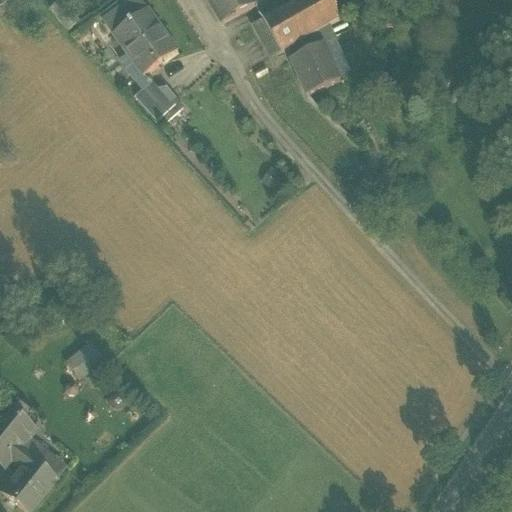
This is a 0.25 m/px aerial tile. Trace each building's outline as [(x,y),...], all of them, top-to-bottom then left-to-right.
[(172,45),(138,0),(135,0),(104,23),(114,38),(143,79),(161,66),(156,57),(172,45)] [(208,0),(222,25),(257,7),(253,0),(208,0)] [(333,0),(304,0),(254,27),(272,61),(294,48),(329,28),(336,24),(333,0)] [(50,10),(69,32),(78,24),(60,2),(50,10)] [(322,47),(335,40),(329,28),(294,48),(299,58),(322,47)] [(143,79),(114,38),(106,43),(135,84),(143,79)] [(322,47),(340,82),(353,75),(337,41),(335,40),(322,47)] [(178,54),(172,45),(156,57),(161,66),(178,54)] [(302,89),(307,99),(340,84),(340,82),(322,47),(299,58),(299,59),(291,64),(303,88),(302,89)] [(268,63),(258,69),(263,80),(274,75),(268,63)] [(392,83),(385,104),(396,108),(403,87),(392,83)] [(169,104),(153,85),(136,100),(163,129),(184,111),(175,100),(169,104)] [(271,179),(244,172),(240,187),(267,194),(271,179)] [(57,301),(43,314),(50,321),(63,309),(57,301)] [(91,343),(71,359),(84,374),(104,358),(91,343)] [(60,377),(60,378),(60,380),(60,381),(61,383),(62,384),(63,385),(64,385),(66,385),(67,385),(69,384),(70,384),(71,382),(71,381),(71,379),(71,378),(70,376),(69,375),(68,374),(67,374),(65,374),(64,374),(62,375),(61,376),(60,377)] [(116,397),(115,398),(114,400),(114,402),(114,403),(114,405),(116,406),(117,408),(119,408),(121,408),(122,408),(124,407),(125,406),(126,404),(127,403),(126,401),(126,399),(125,398),(123,396),(122,396),(120,396),(118,396),(116,397)] [(31,437),(0,412),(0,467),(4,471),(10,463),(26,443),(31,437)] [(31,465),(39,454),(26,443),(10,463),(19,471),(27,461),(31,465)] [(31,465),(55,484),(63,473),(39,454),(31,465)] [(0,493),(0,495),(21,511),(32,511),(55,484),(31,465),(27,461),(19,471),(0,493)]
